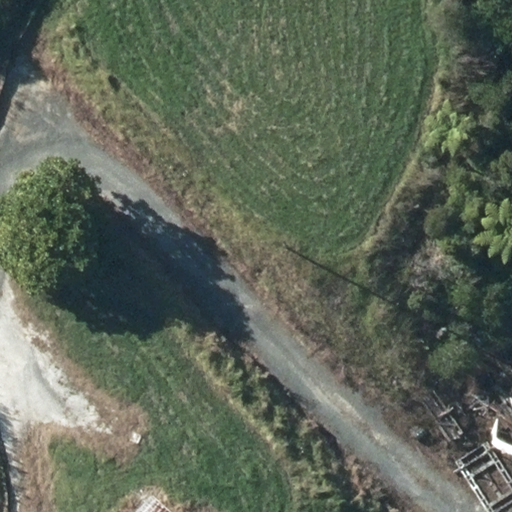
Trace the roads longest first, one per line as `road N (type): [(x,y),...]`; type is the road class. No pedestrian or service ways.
road 1 (track): [(0,234),(32,149),(96,163),(310,384),(452,511)]
road 2 (track): [(3,511),(0,381)]
